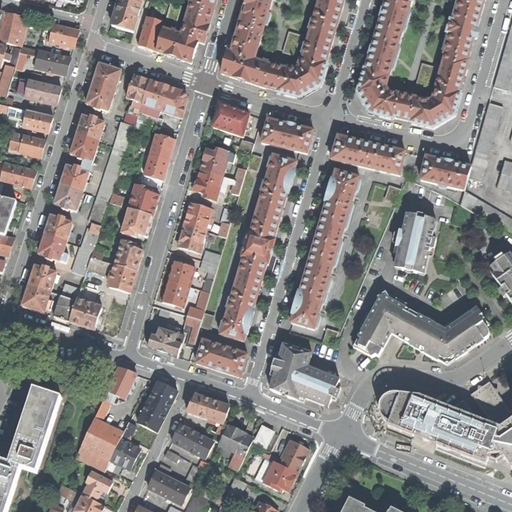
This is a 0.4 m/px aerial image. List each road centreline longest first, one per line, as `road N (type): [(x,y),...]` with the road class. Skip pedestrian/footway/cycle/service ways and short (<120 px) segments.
road 1 (residential): [(95,23),(4,317)]
road 2 (residential): [(332,121),(250,396)]
road 3 (residential): [(129,357),(207,84)]
road 4 (residential): [(504,0),(470,117),(454,144),(332,121)]
road 5 (residential): [(340,435),(362,387),(394,374),(444,380),(511,343)]
road 6 (residential): [(511,503),(340,435)]
road 7 (residential): [(128,511),(193,377)]
road 8 (residential): [(207,84),(107,51),(95,23)]
road 9 (residential): [(129,357),(4,317)]
road 10 (residential): [(332,121),(207,84)]
road 11 (residential): [(332,121),(367,0)]
